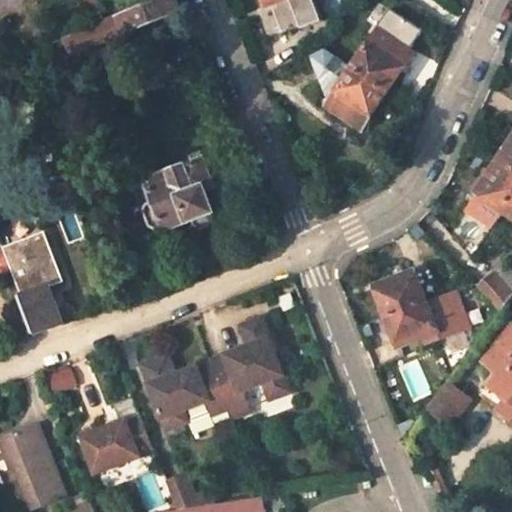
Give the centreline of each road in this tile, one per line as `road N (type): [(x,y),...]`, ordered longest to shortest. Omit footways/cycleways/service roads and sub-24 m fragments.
road 1 (residential): [(0,368),(308,247)]
road 2 (unclassified): [(308,247),(392,207),(417,180),(494,0)]
road 3 (unclassified): [(412,511),(308,247)]
road 4 (unclassified): [(217,0),(308,247)]
